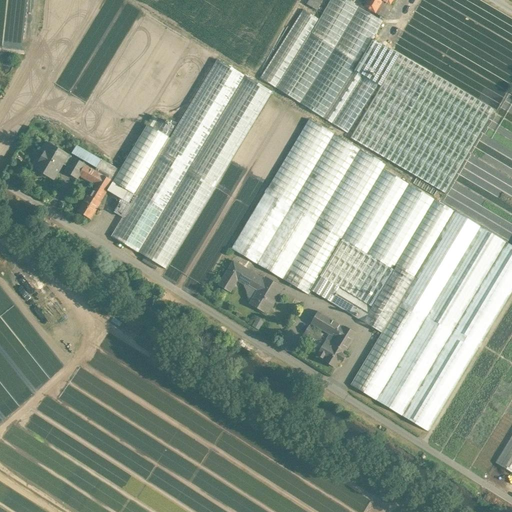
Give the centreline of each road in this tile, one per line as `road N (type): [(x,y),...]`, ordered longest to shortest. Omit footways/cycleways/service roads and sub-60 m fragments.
road 1 (unclassified): [(511,501),(0,180)]
road 2 (track): [(0,429),(82,354),(87,339),(76,301),(0,238)]
